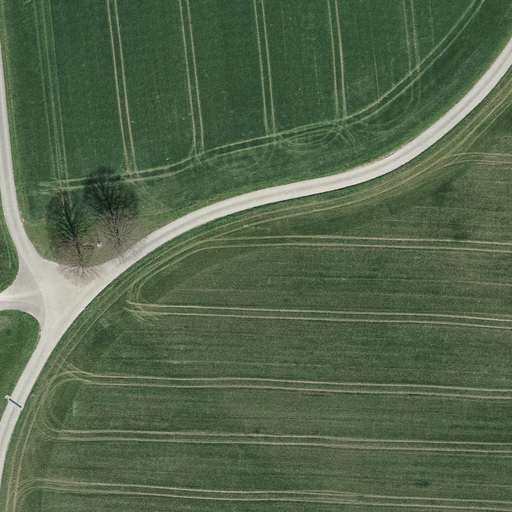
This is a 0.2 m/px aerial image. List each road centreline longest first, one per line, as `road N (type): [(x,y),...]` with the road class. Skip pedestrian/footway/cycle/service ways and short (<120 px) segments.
road 1 (track): [(79,310),(134,262),(364,166),(440,122),(511,41)]
road 2 (track): [(79,310),(28,263),(10,228),(0,132)]
road 3 (track): [(0,449),(8,419),(79,310)]
